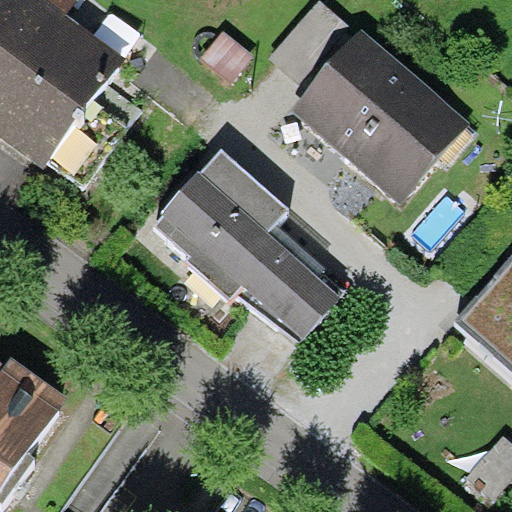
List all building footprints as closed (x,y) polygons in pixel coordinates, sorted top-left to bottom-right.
[(0,0),(0,130),(82,191),(123,134),(91,111),(123,68),(64,25),(81,0),(0,0)] [(473,127),(326,0),(323,0),(273,58),(313,93),(292,116),(400,210),(473,127)] [(223,35),(201,63),(231,88),(254,60),(223,35)] [(288,214),(223,156),(155,233),(189,263),(185,268),(227,305),(236,295),(300,352),(342,305),(320,285),(328,276),(275,229),(288,214)] [(511,267),(460,329),(511,372),(511,267)] [(0,369),(0,502),(67,409),(4,364),(0,369)]
